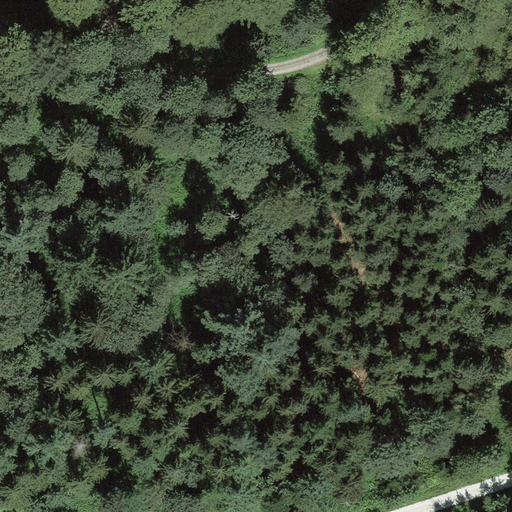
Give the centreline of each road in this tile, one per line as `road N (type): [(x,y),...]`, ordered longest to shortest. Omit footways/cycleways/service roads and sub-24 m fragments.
road 1 (track): [(407,0),(304,59),(117,72),(72,80),(20,104)]
road 2 (track): [(0,116),(77,52),(119,0)]
